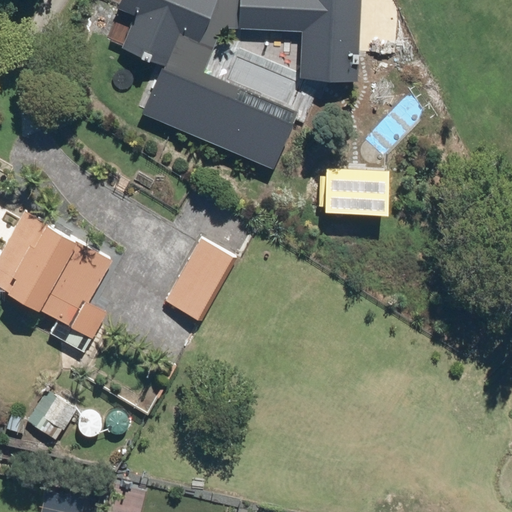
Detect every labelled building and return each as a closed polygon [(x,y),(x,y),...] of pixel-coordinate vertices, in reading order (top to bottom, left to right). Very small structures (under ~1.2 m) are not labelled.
[(120,0),(117,7),(134,14),(120,48),(161,65),(141,113),(272,168),(296,111),(205,72),(223,27),(302,31),(299,76),(357,81),(361,0),(120,0)] [(389,170),(316,166),(314,208),(387,212),(389,170)] [(0,205),(0,289),(36,311),(38,307),(57,318),(49,332),(83,352),(107,311),(89,300),(111,262),(25,212),(22,218),(0,205)] [(236,251),(199,231),(161,301),(197,321),(236,251)] [(77,411),(49,390),(27,419),(55,440),(77,411)]
